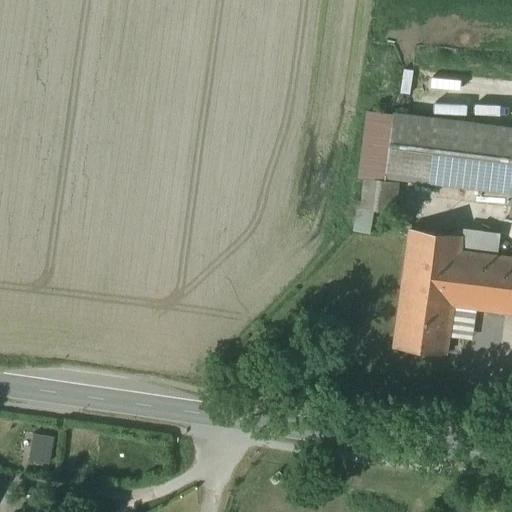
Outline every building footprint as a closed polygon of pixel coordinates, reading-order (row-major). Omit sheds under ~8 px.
[(511,128),(394,114),(387,172),(511,188),(511,207),(511,215),(511,128)] [(399,183),(365,179),(362,209),(395,213),(399,183)] [(463,236),(410,229),(401,293),(455,300),(454,306),(511,313),(511,256),(461,251),(463,236)] [(455,300),(401,293),(394,347),(447,354),(454,306),(455,300)] [(51,496),(28,495),(27,508),(50,509),(51,496)]
